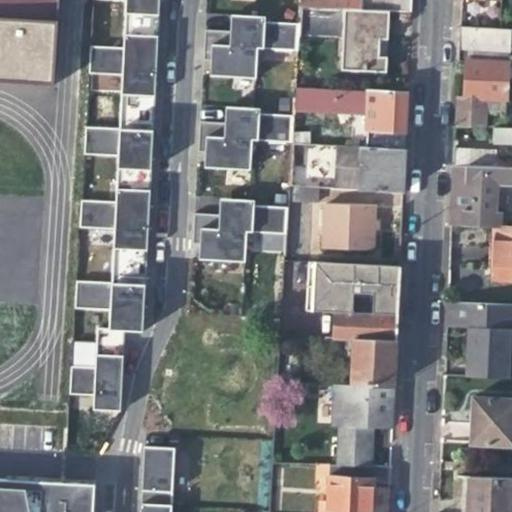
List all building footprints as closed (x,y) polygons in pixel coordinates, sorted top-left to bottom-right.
[(0,0),(0,78),(51,80),(56,0),(0,0)] [(142,331),(158,0),(124,0),(123,47),(89,45),(89,72),(121,74),(119,129),(85,126),(85,153),(119,155),(115,201),(82,200),(80,227),(114,228),(112,282),(77,281),(76,307),(111,309),(110,327),(97,327),(96,367),(73,365),(71,393),(119,395),(122,329),(142,331)] [(299,0),(299,8),(361,10),(361,0),(299,0)] [(361,0),(361,10),(387,11),(411,11),(411,0),(361,0)] [(385,47),(387,11),(361,10),(299,8),(298,24),(298,33),(340,36),(338,68),(384,71),(385,47)] [(202,30),(201,45),(297,49),(298,33),(298,24),(264,21),(262,16),(232,14),(231,20),(229,31),(202,30)] [(458,61),(466,61),(509,65),(511,29),(460,26),(459,43),(458,61)] [(255,48),(201,45),(200,55),(200,62),(208,62),(208,70),(207,77),(254,79),(255,48)] [(465,76),(463,97),(507,101),(509,65),(466,61),(465,76)] [(368,113),(369,89),(295,87),(294,110),(368,113)] [(408,90),(369,89),(368,113),(368,129),(374,129),(373,146),(405,147),(406,128),(408,90)] [(456,96),(456,109),(488,112),(506,114),(507,101),(463,97),(456,96)] [(198,121),(196,136),(293,140),(294,115),(260,112),(258,107),(220,106),(220,110),(219,121),(198,121)] [(487,129),(488,112),(456,109),(455,128),(487,129)] [(505,129),(506,114),(488,112),(487,129),(494,129),(505,129)] [(511,129),(505,129),(494,129),(494,144),(511,145),(511,129)] [(251,139),(196,136),(196,146),(196,153),(204,153),(204,161),(203,168),(250,170),(251,139)] [(359,146),(336,145),(334,190),(356,190),(359,146)] [(405,154),(405,147),(373,146),(359,146),(356,190),(403,192),(404,176),(405,154)] [(475,149),(454,148),(453,165),(511,166),(511,157),(496,157),(495,150),(475,149)] [(511,166),(453,165),(452,184),(450,226),(497,227),(501,227),(501,213),(497,212),(498,183),(511,183),(511,166)] [(297,186),(296,198),(317,201),(319,189),(297,186)] [(191,213),(190,228),(286,232),(288,207),(254,204),(252,199),(214,198),(213,202),(212,213),(191,213)] [(322,247),(372,250),(373,227),(374,207),(324,205),(322,247)] [(511,227),(501,227),(497,227),(496,253),(495,268),(511,269),(511,227)] [(245,231),(190,228),(190,238),(189,245),(198,245),(197,253),(197,260),(243,263),(245,231)] [(353,292),(399,294),(400,266),(310,263),(309,285),(334,287),(354,288),(353,292)] [(495,279),(511,279),(511,269),(495,268),(495,279)] [(308,310),(333,311),(333,308),(334,287),(309,285),(308,310)] [(334,287),(333,308),(397,310),(399,294),(353,292),(354,288),(334,287)] [(511,303),(447,301),(447,314),(446,325),(471,326),(504,326),(511,326),(511,303)] [(332,340),(352,340),(396,340),(397,324),(397,314),(333,311),(332,340)] [(504,326),(471,326),(471,336),(467,336),(467,339),(466,361),(470,362),(469,377),(511,377),(511,359),(506,359),(505,346),(503,346),(504,326)] [(352,340),(351,385),(394,387),(395,356),(396,340),(352,340)] [(337,465),(362,465),(371,465),(373,426),(383,427),(383,416),(393,417),(394,387),(351,385),(333,385),(332,405),(336,405),(335,424),(339,424),(337,465)] [(470,444),(511,446),(511,399),(473,397),(471,423),(470,444)] [(170,511),(172,446),(140,446),(138,511),(170,511)] [(390,482),(391,466),(371,465),(362,465),(361,478),(328,477),(328,486),(323,485),(322,504),(327,504),(327,511),(369,511),(371,501),(372,482),(390,482)] [(0,511),(90,511),(92,483),(0,476),(0,511)] [(466,511),(510,511),(511,484),(511,479),(468,478),(467,499),(466,511)]
